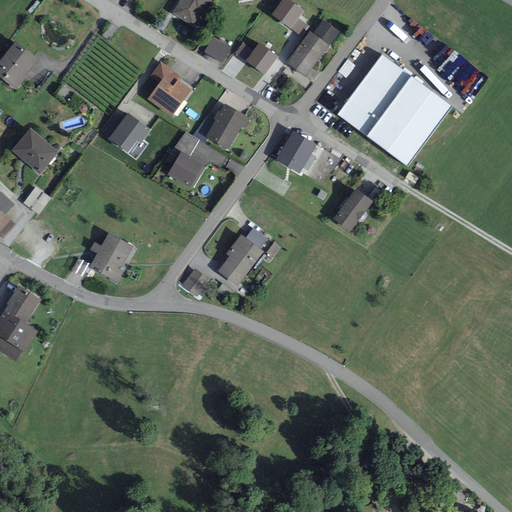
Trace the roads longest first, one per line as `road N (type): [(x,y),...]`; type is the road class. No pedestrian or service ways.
road 1 (unclassified): [(155,303),(221,315),(278,338),(373,392),(503,511)]
road 2 (track): [(511,253),(287,118)]
road 3 (residential): [(155,303),(287,118)]
road 4 (unclassified): [(96,0),(287,118)]
road 5 (tertiary): [(12,259),(92,298),(155,303)]
road 6 (residential): [(287,118),(379,0)]
